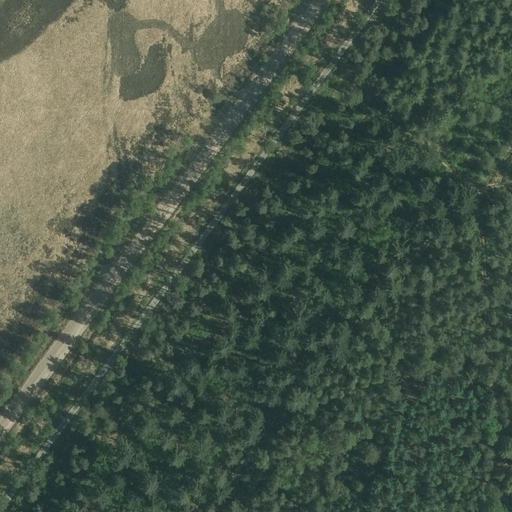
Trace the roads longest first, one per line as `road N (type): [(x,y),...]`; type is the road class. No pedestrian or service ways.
road 1 (track): [(0,429),(321,0)]
road 2 (track): [(209,511),(477,188)]
road 3 (track): [(505,511),(477,188)]
